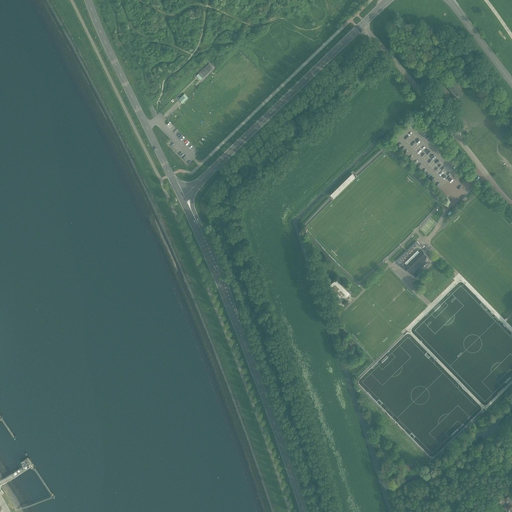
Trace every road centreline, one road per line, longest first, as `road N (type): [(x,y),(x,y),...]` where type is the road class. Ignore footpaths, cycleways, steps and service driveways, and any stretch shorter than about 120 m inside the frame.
road 1 (secondary): [(304,511),(181,198)]
road 2 (secondary): [(181,198),(361,25)]
road 3 (unclassified): [(511,204),(361,25)]
road 4 (unknown): [(350,0),(309,30),(282,18),(250,25),(199,4),(165,13),(140,0)]
road 5 (tertiary): [(181,198),(87,0)]
